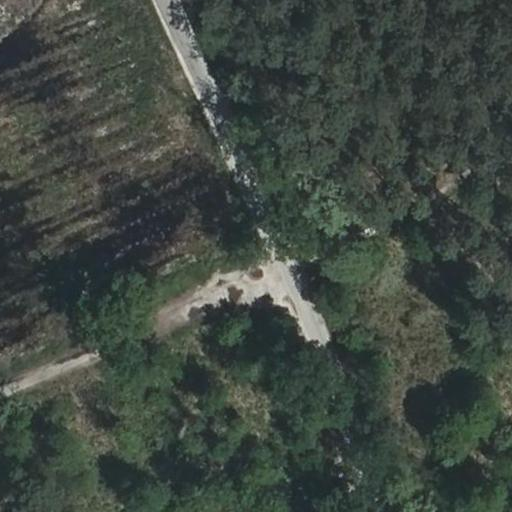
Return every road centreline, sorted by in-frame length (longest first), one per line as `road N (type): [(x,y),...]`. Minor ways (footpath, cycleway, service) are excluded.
road 1 (tertiary): [(399,511),(302,271),(168,0)]
road 2 (track): [(0,353),(511,129)]
